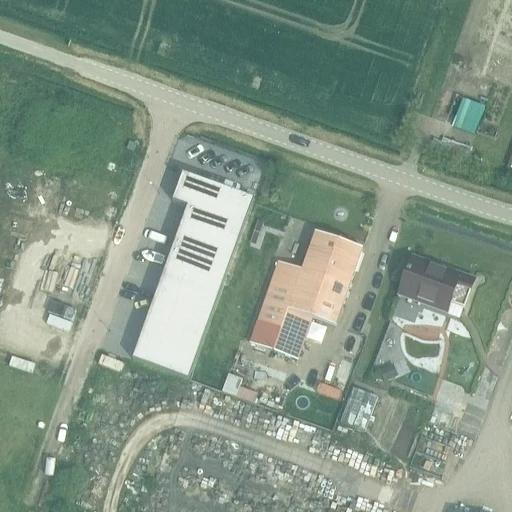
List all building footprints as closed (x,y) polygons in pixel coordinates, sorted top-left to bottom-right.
[(456,119),(482,124),(485,112),(459,107),(456,119)] [(26,143),(0,134),(0,366),(62,193),(14,177),(26,143)] [(141,340),(133,362),(189,382),(254,201),(183,175),(173,204),(188,209),(141,340)] [(86,202),(80,224),(101,229),(107,207),(86,202)] [(258,322),(250,344),(297,361),(305,339),(312,319),(335,327),(362,251),(315,234),(302,272),(278,264),(258,322)] [(412,260),(400,291),(420,299),(419,302),(447,313),(450,304),(464,309),(474,282),(459,277),(457,281),(443,276),(439,269),(412,260)] [(397,350),(402,364),(423,356),(418,342),(397,350)] [(275,378),(292,382),(295,370),(278,366),(275,378)]
